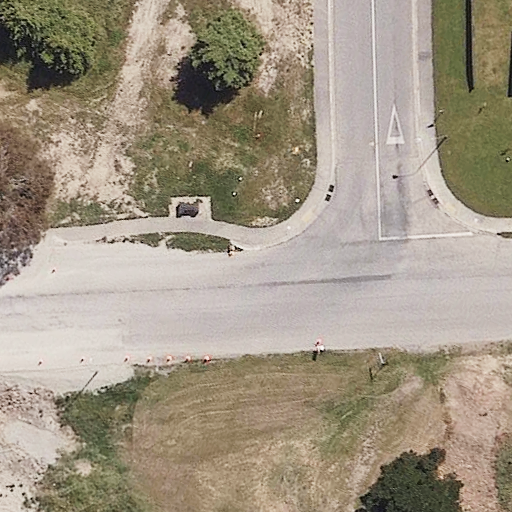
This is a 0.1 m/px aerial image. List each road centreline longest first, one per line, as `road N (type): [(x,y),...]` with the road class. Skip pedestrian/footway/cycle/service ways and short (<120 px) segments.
road 1 (residential): [(0,324),(386,302)]
road 2 (residential): [(373,0),(386,302)]
road 3 (residential): [(386,302),(511,296)]
